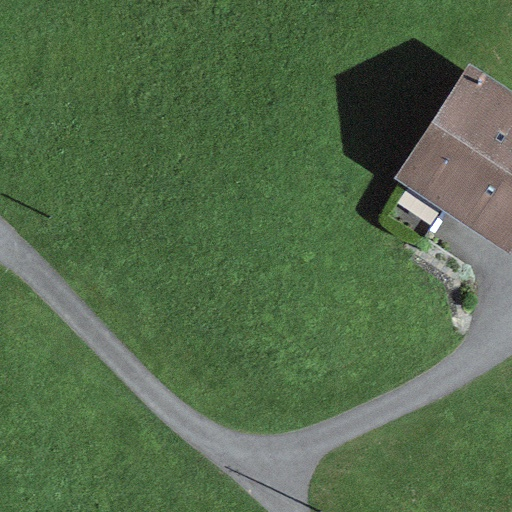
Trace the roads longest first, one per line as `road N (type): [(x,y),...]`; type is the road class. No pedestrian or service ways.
road 1 (track): [(0,208),(24,223),(149,356),(327,511)]
road 2 (track): [(244,438),(334,409),(426,365),(511,309)]
